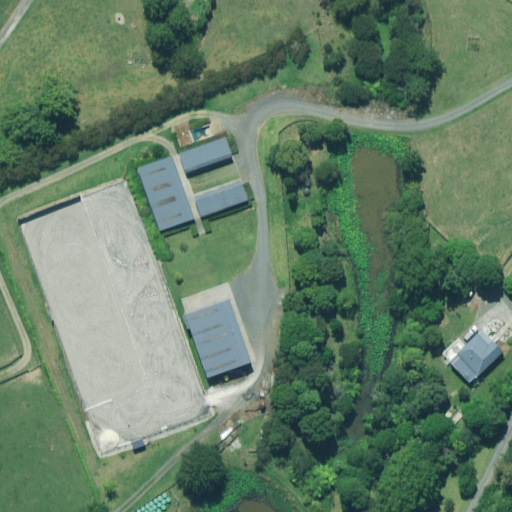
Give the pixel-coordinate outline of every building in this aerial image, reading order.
[(236,157),(229,138),(183,154),(189,173),(236,157)] [(198,219),(177,156),(142,168),(163,231),(198,219)] [(132,181),(22,218),(102,455),(212,417),(132,181)] [(251,201),(245,183),(199,199),(205,217),(251,201)] [(256,363),(229,284),(202,293),(184,299),(211,379),(256,363)] [(508,352),(486,330),(469,347),(460,338),(444,355),(475,385),(508,352)]
